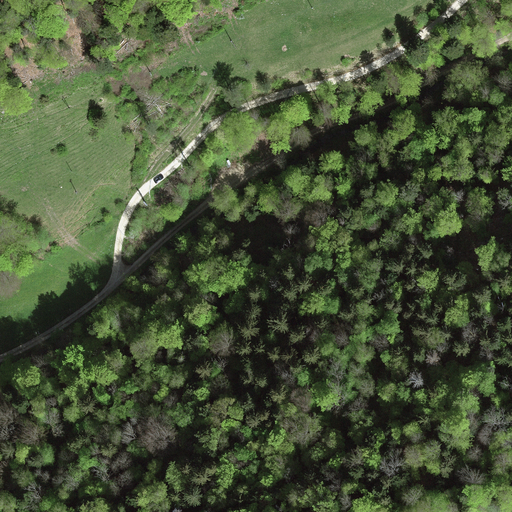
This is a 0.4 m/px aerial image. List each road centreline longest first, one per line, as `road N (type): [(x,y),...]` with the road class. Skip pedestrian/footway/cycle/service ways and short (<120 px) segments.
road 1 (track): [(460,0),(378,63),(273,95),(214,124),(125,214),(118,276)]
road 2 (track): [(271,159),(165,236),(87,307),(0,358)]
road 3 (track): [(271,159),(511,34)]
